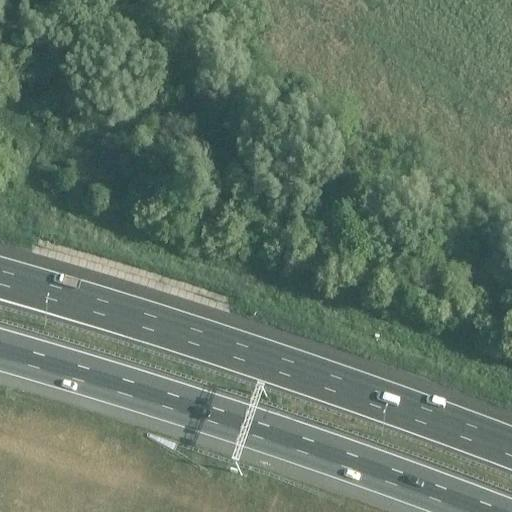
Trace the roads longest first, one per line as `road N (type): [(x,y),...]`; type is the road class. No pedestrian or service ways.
road 1 (motorway): [(511,451),(330,382),(0,276)]
road 2 (motorway): [(0,344),(306,445),(478,511)]
